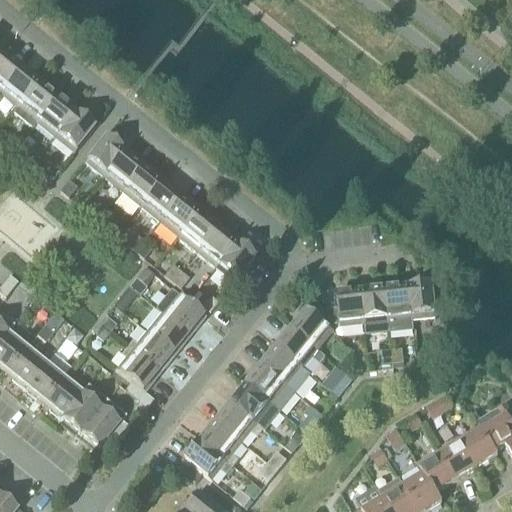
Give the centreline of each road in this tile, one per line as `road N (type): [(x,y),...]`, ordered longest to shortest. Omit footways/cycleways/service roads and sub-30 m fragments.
road 1 (residential): [(296,263),(283,239),(0,6)]
road 2 (residential): [(88,504),(296,263)]
road 3 (primary): [(362,0),(511,119)]
road 4 (primary): [(511,88),(402,0)]
